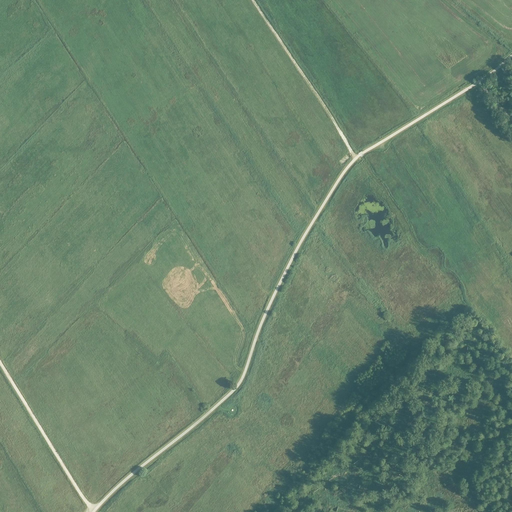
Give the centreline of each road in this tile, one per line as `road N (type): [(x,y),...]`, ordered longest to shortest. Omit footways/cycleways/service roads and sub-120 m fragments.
road 1 (unclassified): [(93,511),(232,391),(281,279),(355,158),(479,81)]
road 2 (track): [(355,158),(253,0)]
road 3 (unclassified): [(93,511),(0,362)]
